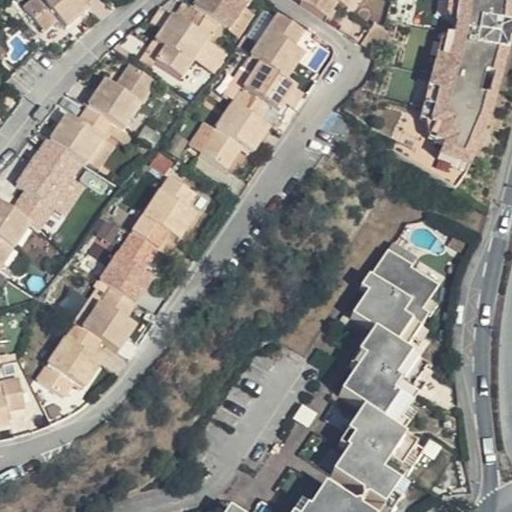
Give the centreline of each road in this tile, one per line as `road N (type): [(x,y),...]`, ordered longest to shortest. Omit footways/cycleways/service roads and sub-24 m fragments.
road 1 (residential): [(0,456),(39,448),(94,417),(151,358),(341,87),(352,62),(338,38),(289,0)]
road 2 (unclassified): [(511,196),(483,357),(492,511)]
road 3 (residential): [(295,367),(228,483),(145,511)]
road 4 (residential): [(0,149),(80,56),(148,0)]
